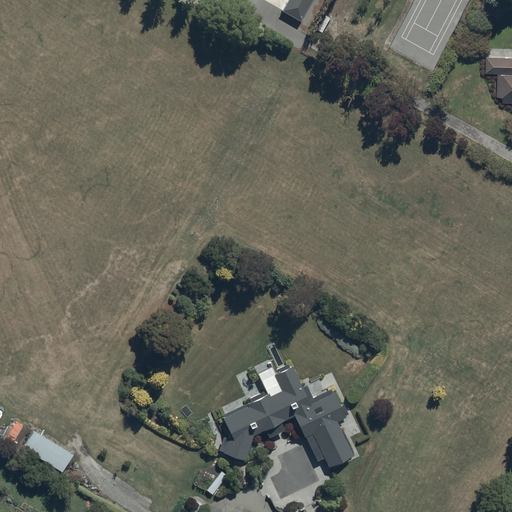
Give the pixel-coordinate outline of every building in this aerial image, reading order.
[(260,0),(299,20),(310,0),(260,0)] [(511,100),(511,58),(487,58),(487,72),(498,72),(497,100),(511,100)] [(271,372),(278,385),(219,415),(227,430),(220,451),(244,459),(252,434),(293,412),(323,471),(354,455),(336,421),(346,416),(331,387),(309,398),(290,363),(271,372)] [(11,441),(21,423),(14,419),(3,436),(11,441)] [(22,446),(61,472),(72,455),(33,430),(22,446)] [(211,491),(225,473),(221,469),(206,487),(211,491)] [(175,497),(166,490),(157,503),(165,509),(175,497)]
